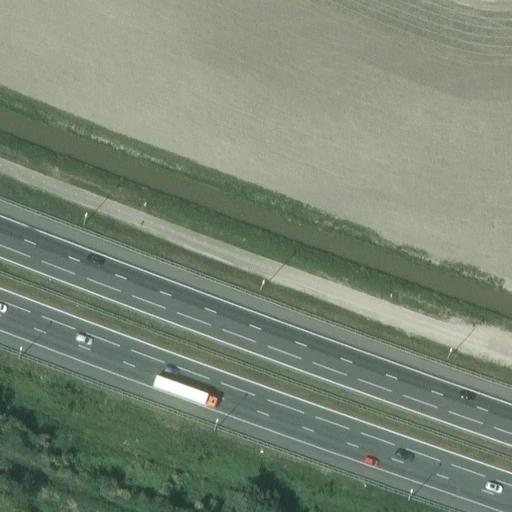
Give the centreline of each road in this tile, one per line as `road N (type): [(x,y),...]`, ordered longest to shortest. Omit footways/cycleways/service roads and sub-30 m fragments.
road 1 (motorway): [(511,419),(0,231)]
road 2 (motorway): [(0,317),(511,501)]
